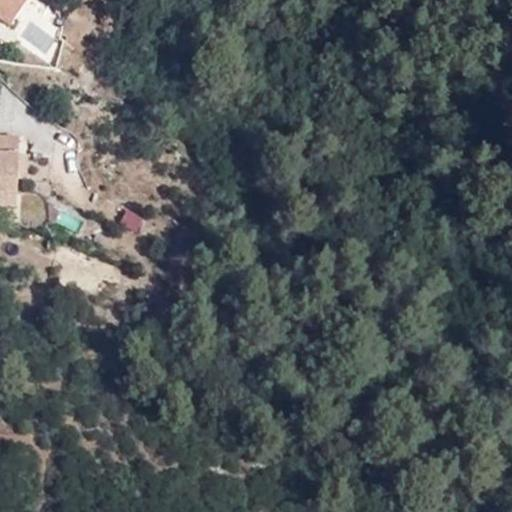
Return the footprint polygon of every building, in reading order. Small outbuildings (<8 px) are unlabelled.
[(0,0),(0,25),(7,31),(28,0),(0,0)] [(0,193),(18,194),(18,175),(19,156),(20,140),(0,139),(0,193)] [(19,156),(18,175),(29,176),(30,157),(19,156)] [(0,193),(0,205),(17,207),(18,194),(0,193)] [(125,209),(119,225),(137,231),(143,215),(125,209)]
